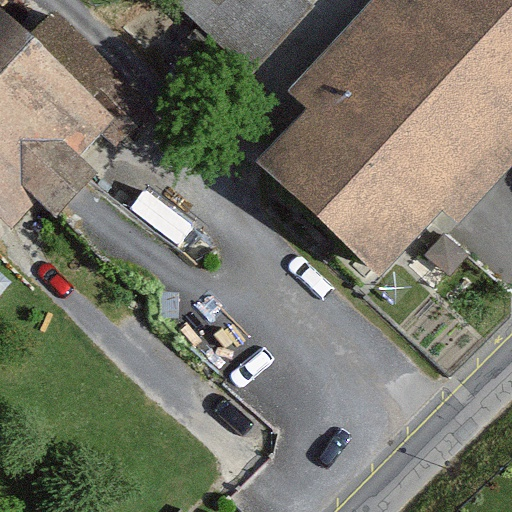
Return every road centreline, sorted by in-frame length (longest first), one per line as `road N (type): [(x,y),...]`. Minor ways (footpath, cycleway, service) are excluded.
road 1 (tertiary): [(511,370),(372,511)]
road 2 (track): [(145,82),(56,0)]
